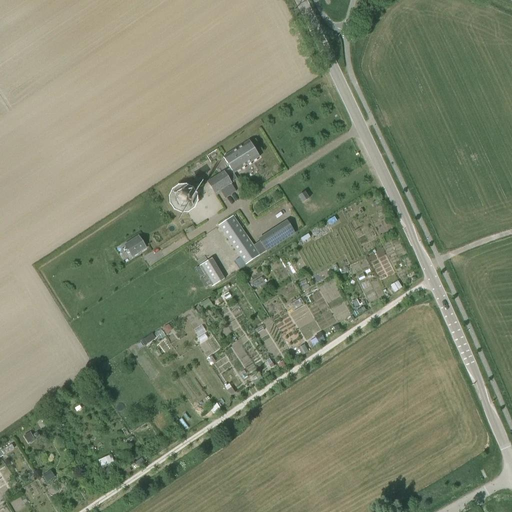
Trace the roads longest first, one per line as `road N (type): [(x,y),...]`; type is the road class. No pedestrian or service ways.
road 1 (track): [(83,511),(433,280)]
road 2 (tertiary): [(301,0),(427,267)]
road 3 (tertiary): [(427,267),(482,393)]
